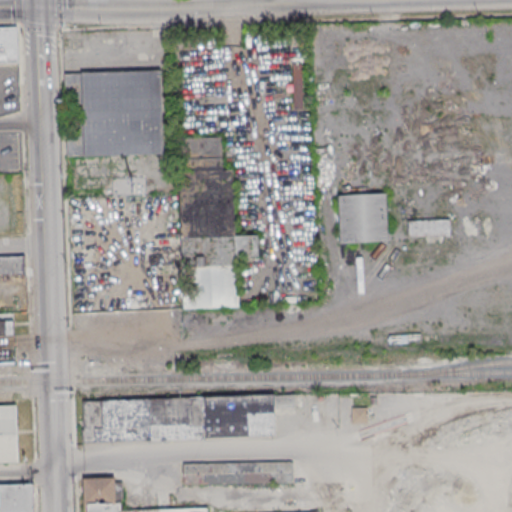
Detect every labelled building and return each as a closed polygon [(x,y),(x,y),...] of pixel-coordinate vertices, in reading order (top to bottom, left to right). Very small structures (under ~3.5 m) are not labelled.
[(0,30),(0,65),(16,65),(15,30),(0,30)] [(294,108),(302,108),(302,65),(294,65),(294,108)] [(67,75),(70,160),(164,156),(160,71),(67,75)] [(238,307),(238,256),(258,256),(258,235),(234,235),(234,169),(222,169),(222,137),(181,137),(182,266),(189,266),(189,308),(238,307)] [(340,243),(389,241),(387,193),(338,194),(340,243)] [(450,237),(450,220),(408,220),(408,237),(450,237)] [(0,258),(0,277),(27,277),(27,258),(0,258)] [(0,336),(14,336),(14,321),(0,320),(0,336)] [(275,438),(274,409),(295,408),(295,395),(83,400),(84,443),(275,438)] [(0,407),(19,407),(21,464),(0,464),(0,407)] [(367,407),(350,409),(351,426),(368,425),(367,407)] [(202,483),(293,483),(293,462),(202,462),(202,483)] [(83,511),(207,511),(207,507),(117,511),(116,477),(82,479),(83,511)] [(0,511),(33,511),(33,484),(0,484),(0,511)]
